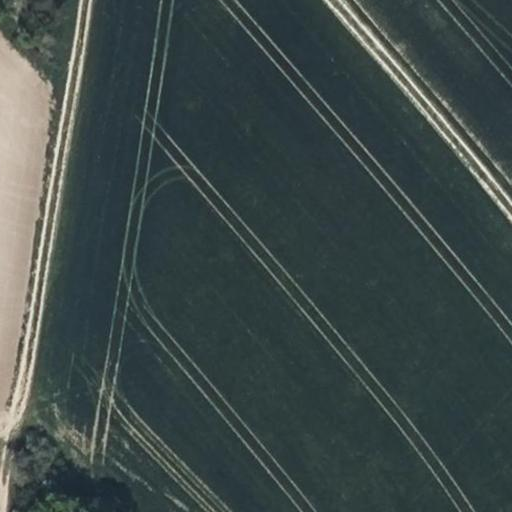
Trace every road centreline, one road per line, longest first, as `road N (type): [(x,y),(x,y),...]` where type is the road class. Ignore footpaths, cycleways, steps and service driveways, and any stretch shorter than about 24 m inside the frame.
road 1 (track): [(80,0),(61,163),(12,441),(10,511)]
road 2 (track): [(337,0),(511,203)]
